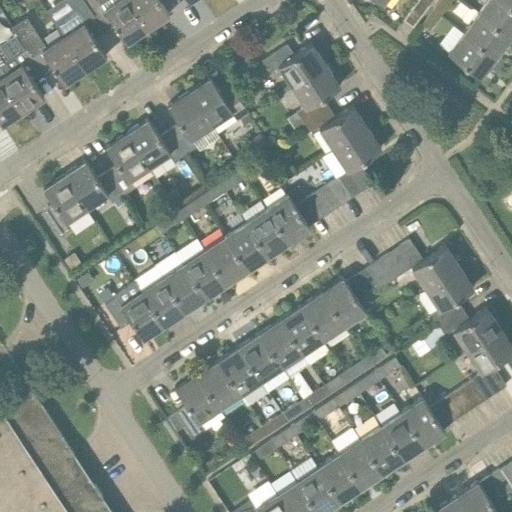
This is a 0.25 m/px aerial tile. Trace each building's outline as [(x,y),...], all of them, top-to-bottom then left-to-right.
[(61,34),(84,69),(105,55),(94,38),(104,31),(83,0),(70,0),(65,4),(77,23),(61,34)] [(126,42),(147,28),(128,0),(112,0),(104,6),(99,0),(83,0),(104,31),(114,24),(126,42)] [(128,0),(147,28),(168,14),(160,2),(162,0),(128,0)] [(420,0),(417,0),(409,12),(418,18),(428,5),(420,0)] [(438,0),(432,9),(440,15),(451,0),(438,0)] [(510,36),(511,32),(511,5),(504,0),(485,0),(477,12),(510,36)] [(421,24),(429,30),(440,15),(432,9),(421,24)] [(412,26),(418,18),(409,12),(403,20),(412,26)] [(495,56),(510,36),(477,12),(462,32),(495,56)] [(63,83),(84,69),(61,34),(45,45),(26,16),(10,27),(42,72),(52,66),(63,83)] [(450,47),(462,30),(454,25),(443,41),(450,47)] [(0,78),(22,111),(43,97),(32,79),(42,72),(10,27),(0,33),(0,78)] [(480,76),(495,56),(462,32),(447,52),(480,76)] [(291,87),(325,63),(311,42),(293,53),(286,43),(262,59),(270,71),(277,66),(291,87)] [(302,120),(327,104),(322,95),(339,84),(325,63),(291,87),(304,107),(289,117),(294,125),(302,120)] [(231,111),(236,119),(248,111),(232,86),(221,93),(210,76),(188,90),(211,124),(231,111)] [(0,123),(1,125),(22,111),(0,78),(0,123)] [(169,128),(185,152),(196,145),(191,138),(211,124),(188,90),(167,104),(179,121),(169,128)] [(332,149),(366,125),(352,104),(335,115),(327,104),(302,120),(311,133),(318,128),(332,149)] [(173,160),(185,152),(169,128),(159,134),(147,117),(126,131),(149,166),(168,153),(173,160)] [(347,169),(358,161),(380,147),(366,125),(332,149),(345,170),(347,169)] [(106,169),(122,193),(134,186),(129,179),(149,166),(126,131),(105,145),(116,163),(106,169)] [(240,167),(246,176),(266,162),(260,154),(240,167)] [(111,201),(122,193),(106,169),(96,176),(85,158),(64,172),(86,207),(106,194),(111,201)] [(372,182),(358,161),(347,169),(361,189),(372,182)] [(220,181),(225,189),(246,176),(240,167),(220,181)] [(361,189),(347,169),(345,170),(337,176),(350,196),(361,189)] [(67,220),(86,207),(64,172),(42,186),(54,204),(43,211),(60,236),(72,228),(67,220)] [(350,196),(337,176),(326,183),(340,203),(350,196)] [(200,194),(205,203),(225,189),(220,181),(200,194)] [(340,203),(326,183),(315,190),(329,210),(340,203)] [(289,191),(297,202),(305,197),(306,196),(298,185),(289,191)] [(329,210),(315,190),(306,196),(305,197),(318,217),(329,210)] [(308,224),(294,204),(286,192),(265,206),(288,241),(309,227),(308,224)] [(178,208),(184,217),(205,203),(200,194),(178,208)] [(318,217),(305,197),(297,202),(294,204),(308,224),(318,217)] [(267,254),(288,241),(265,206),(245,219),(267,254)] [(157,222),(163,231),(184,217),(178,208),(157,222)] [(247,268),(267,254),(245,219),(223,234),(247,268)] [(136,236),(142,245),(163,231),(157,222),(136,236)] [(226,282),(247,268),(223,234),(203,247),(226,282)] [(120,247),(125,255),(142,245),(136,236),(120,247)] [(422,258),(409,237),(398,244),(412,265),(422,258)] [(412,265),(410,266),(424,288),(459,265),(445,243),(422,258),(412,265)] [(412,265),(398,244),(387,251),(401,272),(410,266),(412,265)] [(205,296),(226,282),(203,247),(182,261),(205,296)] [(387,251),(376,258),(390,279),(401,272),(387,251)] [(390,279),(376,258),(366,265),(380,286),(390,279)] [(184,309),(205,296),(182,261),(162,274),(184,309)] [(380,286),(366,265),(355,272),(369,293),(380,286)] [(437,323),(462,307),(455,298),(473,286),(459,265),(424,288),(437,308),(430,312),(437,323)] [(355,272),(345,279),(358,300),(369,293),(355,272)] [(163,323),(184,309),(162,274),(140,288),(163,323)] [(321,289),(344,324),(365,310),(358,300),(345,279),(342,276),(321,289)] [(142,337),(163,323),(140,288),(136,281),(116,295),(104,302),(120,327),(131,320),(142,337)] [(323,338),(344,324),(321,289),(300,303),(323,338)] [(303,352),(323,338),(300,303),(279,317),(303,352)] [(465,350),(500,327),(486,306),(468,317),(462,307),(437,323),(445,335),(452,331),(465,350)] [(310,363),(303,352),(279,317),(258,331),(282,366),(289,376),(310,363)] [(481,370),(492,363),(511,349),(511,345),(500,327),(465,350),(479,372),(481,370)] [(261,379),(282,366),(258,331),(238,345),(261,379)] [(240,393),(261,379),(238,345),(217,358),(240,393)] [(364,356),(370,365),(386,354),(380,345),(364,356)] [(373,369),(379,378),(399,364),(394,355),(373,369)] [(343,370),(349,379),(370,365),(364,356),(343,370)] [(219,407),(240,393),(217,358),(196,372),(219,407)] [(492,363),(481,370),(495,391),(506,384),(492,363)] [(352,383),(357,392),(379,378),(373,369),(352,383)] [(323,384),(328,392),(349,379),(343,370),(323,384)] [(481,370),(479,372),(470,377),(484,398),(495,391),(481,370)] [(199,420),(219,407),(196,372),(175,386),(186,403),(176,411),(185,425),(192,435),(204,427),(199,420)] [(484,398),(470,377),(460,384),(474,405),(484,398)] [(0,511),(113,511),(26,380),(0,397),(0,511)] [(331,397),(337,406),(357,392),(352,383),(331,397)] [(302,398),(307,406),(328,392),(323,384),(302,398)] [(460,384),(449,391),(463,412),(474,405),(460,384)] [(463,412),(449,391),(439,398),(452,419),(463,412)] [(444,430),(442,426),(428,405),(421,395),(400,409),(423,444),(444,430)] [(310,411),(315,420),(337,406),(331,397),(310,411)] [(281,411),(287,420),(307,406),(302,398),(281,411)] [(445,424),(452,419),(439,398),(428,405),(442,426),(445,424)] [(402,458),(423,444),(400,409),(379,423),(402,458)] [(176,411),(166,417),(176,431),(185,425),(176,411)] [(260,425),(266,434),(287,420),(281,411),(260,425)] [(289,425),(295,433),(315,420),(310,411),(289,425)] [(381,472),(402,458),(379,423),(359,436),(381,472)] [(240,439),(245,447),(266,434),(260,425),(240,439)] [(269,439),(274,447),(295,433),(289,425),(269,439)] [(361,485),(381,472),(359,436),(338,450),(361,485)] [(259,457),(274,447),(269,439),(254,449),(259,457)] [(340,499),(361,485),(338,450),(317,464),(340,499)] [(511,463),(510,460),(499,467),(511,486),(511,463)] [(318,511),(320,511),(340,499),(317,464),(296,478),(318,511)] [(502,495),(511,488),(511,486),(499,467),(488,474),(502,495)] [(481,479),(478,481),(492,502),(502,495),(488,474),(481,479)] [(288,511),(318,511),(296,478),(275,492),(288,511)] [(498,511),(492,502),(478,481),(477,479),(456,493),(468,511),(498,511)] [(288,511),(275,492),(255,505),(250,498),(238,506),(242,511),(288,511)] [(438,511),(468,511),(456,493),(435,507),(438,511)]
